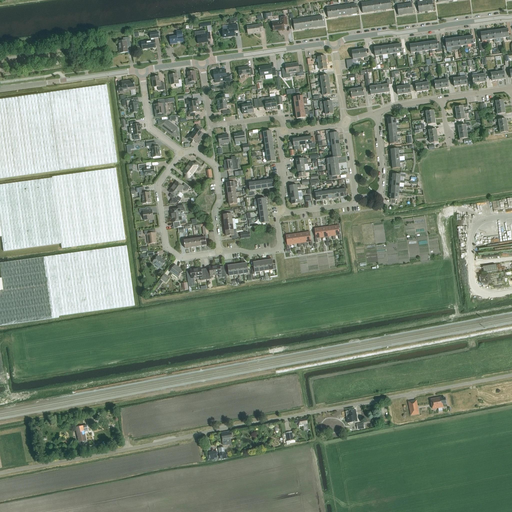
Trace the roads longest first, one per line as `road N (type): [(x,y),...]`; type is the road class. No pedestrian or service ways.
road 1 (unclassified): [(511,374),(0,473)]
road 2 (tertiary): [(511,16),(333,41)]
road 3 (residential): [(181,153),(157,188),(166,245),(185,258),(219,252)]
road 4 (tertiary): [(142,71),(0,89)]
road 5 (residential): [(284,131),(272,117),(215,126),(201,62)]
road 6 (tertiary): [(333,41),(201,62)]
road 7 (residential): [(219,252),(214,166),(193,150),(181,153)]
